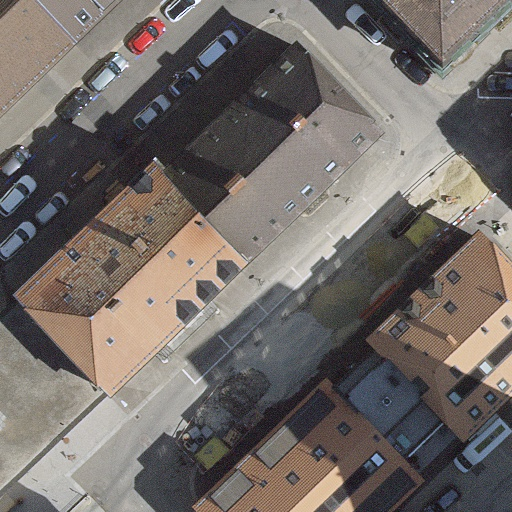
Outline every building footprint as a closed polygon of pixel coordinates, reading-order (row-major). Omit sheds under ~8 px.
[(0,0),(0,113),(72,45),(27,0),(0,0)] [(119,0),(27,0),(72,45),(119,0)] [(511,1),(511,0),(370,0),(438,72),(511,1)] [(294,48),(159,176),(250,271),(384,143),(294,48)] [(159,176),(15,312),(106,408),(250,271),(159,176)] [(511,259),(485,232),(365,345),(463,447),(511,400),(511,259)] [(106,408),(15,312),(0,326),(0,508),(82,430),(106,408)] [(393,511),(463,447),(365,345),(195,506),(200,511),(393,511)]
